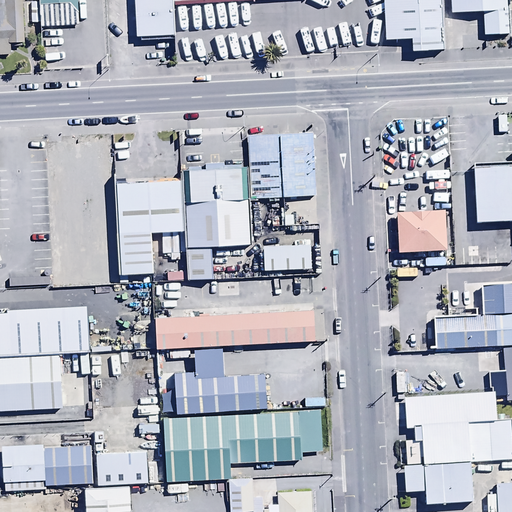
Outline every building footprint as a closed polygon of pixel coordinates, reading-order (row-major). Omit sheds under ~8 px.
[(0,0),(0,57),(24,58),(24,0),(0,0)] [(135,0),(137,35),(173,34),(173,1),(173,0),(135,0)] [(447,0),(385,0),(387,38),(412,37),(412,51),(449,49),(447,0)] [(508,0),(454,0),(455,12),(485,11),(486,33),(510,32),(508,0)] [(316,135),(250,138),(253,200),(318,198),(316,135)] [(247,167),(186,169),(190,278),(213,277),(211,244),(250,243),(247,167)] [(511,218),(511,168),(478,169),(480,219),(511,218)] [(105,173),(65,175),(67,239),(107,238),(105,173)] [(180,177),(119,180),(123,268),(150,267),(148,230),(182,229),(180,177)] [(446,210),(399,211),(400,252),(447,251),(446,210)] [(36,242),(0,243),(0,272),(37,271),(36,242)] [(315,243),(265,245),(266,273),(316,271),(315,243)] [(106,262),(92,263),(93,286),(107,285),(106,262)] [(184,271),(166,270),(166,282),(184,282),(184,271)] [(318,309),(157,316),(158,346),(319,340),(318,309)] [(9,359),(0,359),(0,413),(65,411),(63,353),(67,353),(65,313),(7,316),(9,359)] [(498,318),(442,319),(443,355),(499,354),(498,318)] [(196,373),(179,374),(181,412),(267,409),(265,371),(224,372),(223,348),(195,349),(196,373)] [(166,351),(157,351),(157,374),(166,374),(166,351)] [(481,360),(462,359),(462,368),(481,369),(481,360)] [(511,400),(413,403),(415,464),(423,464),(477,463),(511,461),(511,400)] [(320,412),(167,418),(170,484),(235,481),(234,465),(322,462),(320,412)] [(95,446),(5,450),(7,486),(96,483),(95,454),(95,446)] [(95,454),(96,483),(147,481),(146,452),(95,454)] [(478,500),(477,463),(423,464),(425,502),(478,500)] [(280,479),(235,481),(235,511),(317,511),(317,494),(280,496),(280,479)] [(135,511),(134,485),(89,486),(89,511),(135,511)]
